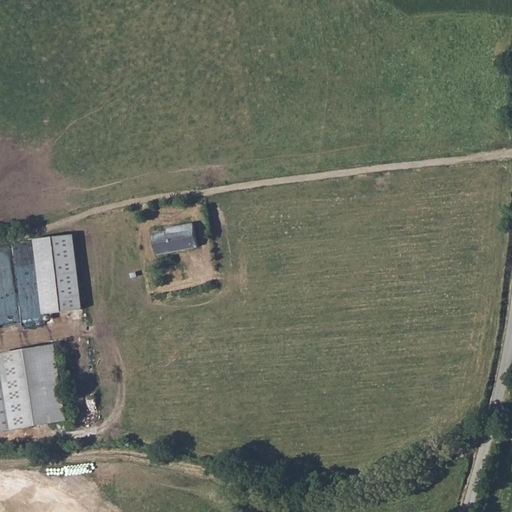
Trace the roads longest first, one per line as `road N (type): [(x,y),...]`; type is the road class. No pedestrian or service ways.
road 1 (track): [(0,230),(511,152)]
road 2 (track): [(0,466),(138,458),(300,493),(354,488),(487,437)]
road 3 (tertiary): [(463,511),(511,333)]
